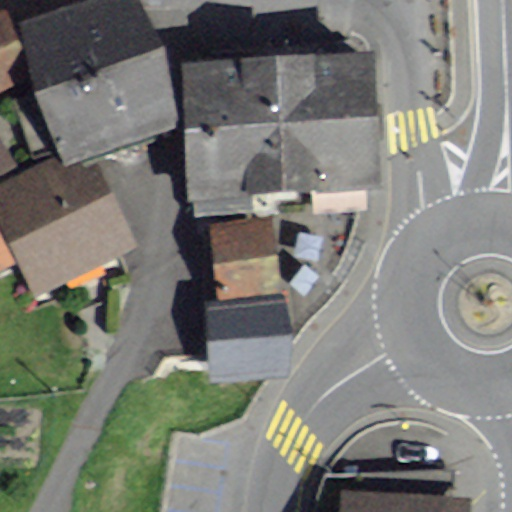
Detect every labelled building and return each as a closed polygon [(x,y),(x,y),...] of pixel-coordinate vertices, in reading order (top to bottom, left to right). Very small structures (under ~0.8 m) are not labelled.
[(38,83),(43,95),(64,157),(68,164),(88,156),(171,127),(127,0),(110,0),(72,13),(20,31),(38,83)] [(0,90),(29,77),(1,17),(0,17),(0,90)] [(362,61),(181,69),(187,198),(368,190),(362,61)] [(88,156),(68,164),(64,157),(36,170),(0,188),(0,205),(40,286),(131,241),(88,156)] [(287,369),(275,227),(218,232),(224,301),(210,302),(216,374),(287,369)] [(0,269),(10,264),(0,246),(0,269)] [(364,466),(363,485),(443,487),(443,468),(364,466)] [(462,511),(463,503),(350,496),(349,511),(462,511)]
